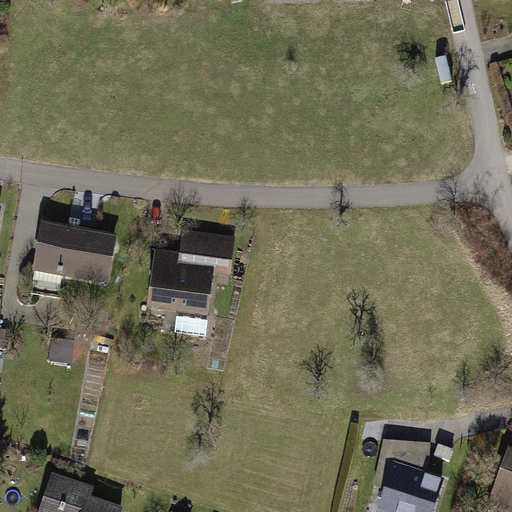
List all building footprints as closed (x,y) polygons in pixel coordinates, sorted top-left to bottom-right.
[(511,0),(497,0),(502,19),(511,17),(511,0)] [(49,228),(38,288),(67,293),(70,280),(115,288),(124,242),(49,228)] [(160,255),(154,309),(181,312),(178,335),(217,340),(224,282),(231,283),(236,240),(190,235),(187,258),(160,255)] [(434,511),(444,482),(396,467),(382,511),(386,511),(434,511)] [(511,511),(511,468),(496,511),(511,511)] [(105,492),(58,474),(44,511),(125,511),(101,503),(105,492)]
